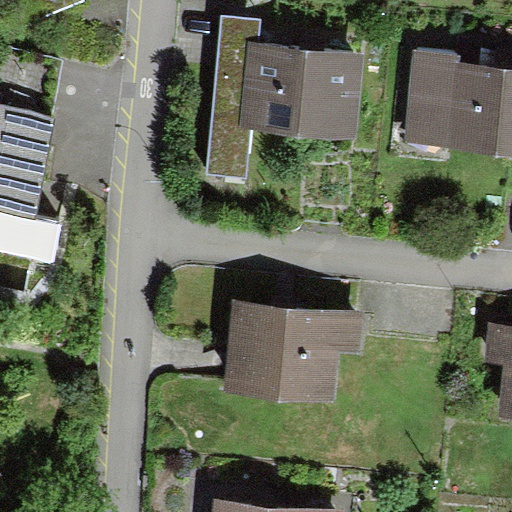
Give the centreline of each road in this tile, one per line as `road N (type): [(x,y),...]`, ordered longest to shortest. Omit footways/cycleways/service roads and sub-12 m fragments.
road 1 (residential): [(135,236),(511,271)]
road 2 (residential): [(135,236),(114,511)]
road 3 (residential): [(153,0),(135,236)]
